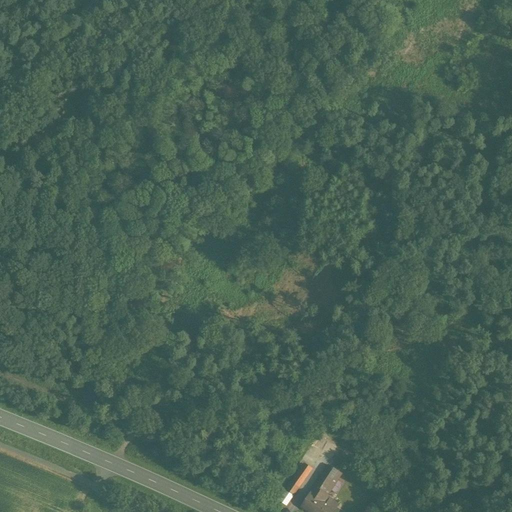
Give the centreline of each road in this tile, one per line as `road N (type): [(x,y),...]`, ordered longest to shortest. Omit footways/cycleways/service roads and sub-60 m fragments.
road 1 (track): [(111,463),(133,432),(154,433),(511,305)]
road 2 (primary): [(220,511),(0,417)]
road 3 (track): [(0,371),(133,432)]
